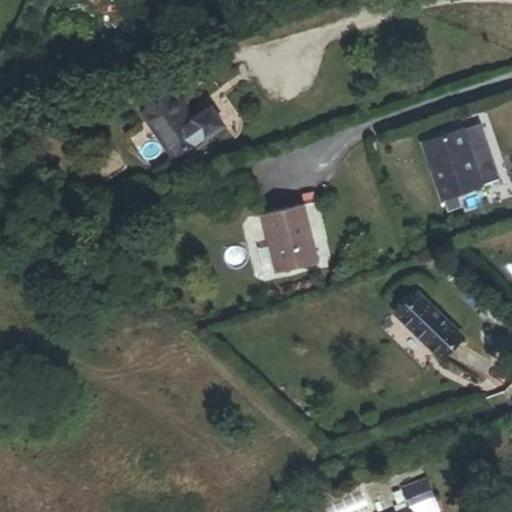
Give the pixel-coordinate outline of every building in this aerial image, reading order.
[(192,119),(176,97),(143,119),(171,160),(223,124),(210,106),(192,119)] [(462,130),(421,144),(440,201),(482,187),(462,130)] [(303,206),(261,216),(275,275),(317,265),(303,206)] [(418,295),(397,318),(442,361),(463,338),(418,295)] [(435,511),(431,503),(433,502),(424,480),(400,490),(409,511),(406,511),(435,511)]
